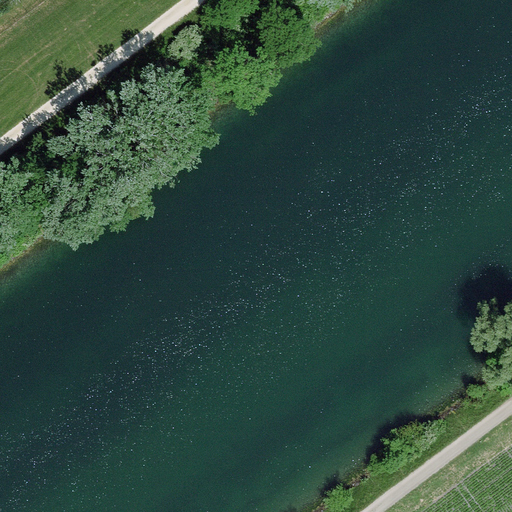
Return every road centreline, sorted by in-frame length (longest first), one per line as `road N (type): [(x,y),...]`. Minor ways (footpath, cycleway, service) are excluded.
road 1 (track): [(205,0),(0,157)]
road 2 (track): [(376,511),(511,408)]
